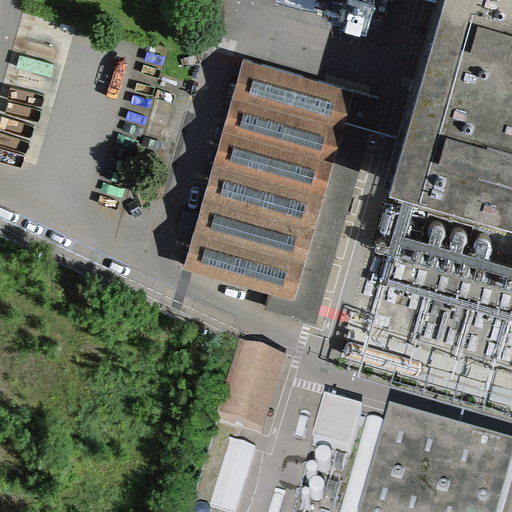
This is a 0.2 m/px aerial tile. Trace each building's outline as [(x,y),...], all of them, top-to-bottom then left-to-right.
[(511,0),(441,0),(390,180),(511,214),(511,0)] [(379,96),(244,57),(236,84),(231,83),(226,101),(231,103),(185,264),(270,288),(266,304),(315,318),(379,96)] [(283,361),(240,348),(218,419),(261,433),(283,361)] [(363,412),(325,401),(314,441),(352,451),(363,412)] [(373,418),(367,420),(338,511),(360,511),(386,426),(383,421),(378,419),(373,418)] [(502,511),(511,480),(511,456),(390,422),(364,511),(502,511)] [(236,511),(256,450),(230,442),(210,506),(230,511),(236,511)] [(330,456),(327,454),(324,454),(321,455),(319,457),(317,459),(316,463),(316,466),(318,469),(321,471),(323,472),(326,472),(329,471),(332,469),(333,467),(334,464),(333,461),(332,458),(330,456)] [(320,482),(318,482),(315,482),(312,483),(310,485),(308,488),(308,490),(308,493),(309,496),(312,498),(315,500),(318,500),(321,499),(324,497),(325,496),(326,493),(326,490),(325,486),(323,484),(320,482)]
